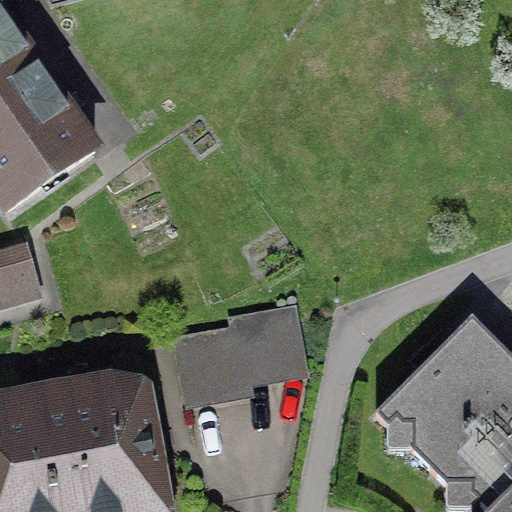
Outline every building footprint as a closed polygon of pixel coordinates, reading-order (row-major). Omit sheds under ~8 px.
[(91,152),(0,15),(0,205),(3,210),(91,152)] [(34,250),(0,260),(0,317),(50,302),(34,250)] [(236,333),(179,343),(189,402),(248,392),(246,381),(303,371),(292,313),(235,323),(236,333)] [(511,355),(472,315),(379,407),(390,418),(391,447),(418,444),(450,476),(452,498),(495,501),(511,483),(511,355)] [(180,511),(154,386),(0,417),(0,511),(180,511)] [(511,511),(511,483),(495,501),(482,511),(511,511)]
